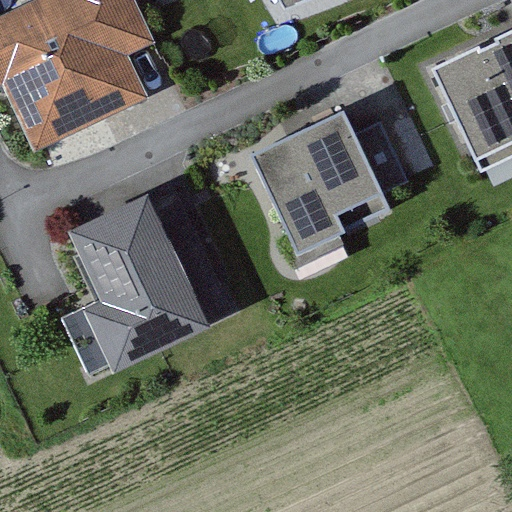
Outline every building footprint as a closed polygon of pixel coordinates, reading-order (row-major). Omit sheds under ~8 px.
[(0,85),(33,153),(142,101),(122,59),(156,42),(135,0),(23,0),(0,11),(0,85)] [(274,0),(284,15),(324,0),(274,0)] [(511,51),(431,92),(477,186),(511,168),(511,51)] [(347,252),(336,228),(382,208),(378,199),(408,185),(378,121),(348,134),(344,125),(249,168),(298,275),(347,252)] [(204,329),(141,199),(65,235),(99,306),(83,313),(111,373),(204,329)]
